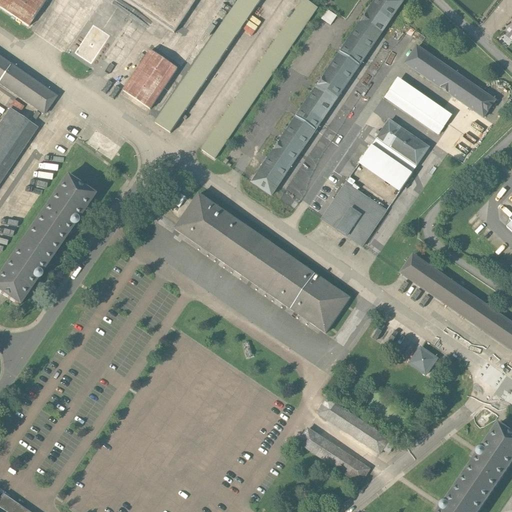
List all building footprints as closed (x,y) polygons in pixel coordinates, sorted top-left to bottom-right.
[(0,0),(0,7),(31,28),(49,0),(0,0)] [(128,0),(176,32),(198,0),(128,0)] [(239,0),(155,124),(170,134),(260,0),(239,0)] [(401,0),(378,0),(254,184),(274,197),(280,188),(405,2),(401,0)] [(307,1),(201,152),(215,162),(321,10),(307,1)] [(421,48),(409,66),(484,118),(497,100),(421,48)] [(150,49),(122,91),(149,109),(178,68),(150,49)] [(0,59),(0,85),(43,114),(55,96),(0,59)] [(399,79),(385,99),(440,136),(454,116),(399,79)] [(9,109),(0,122),(0,181),(37,127),(9,109)] [(390,119),(323,221),(365,248),(432,146),(390,119)] [(68,175),(0,276),(0,295),(20,309),(97,195),(68,175)] [(200,195),(177,228),(326,333),(350,299),(200,195)] [(511,322),(413,257),(401,275),(511,348),(511,322)] [(329,400),(317,418),(380,458),(392,439),(329,400)] [(511,436),(498,428),(441,511),(487,511),(511,475),(511,436)] [(309,429),(298,447),(360,486),(371,468),(309,429)] [(511,511),(511,496),(501,511),(511,511)]
